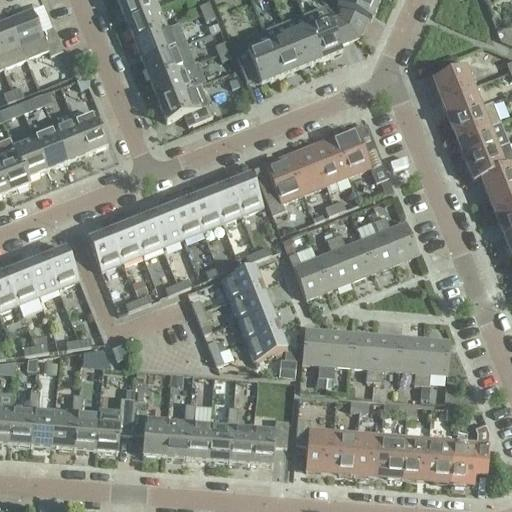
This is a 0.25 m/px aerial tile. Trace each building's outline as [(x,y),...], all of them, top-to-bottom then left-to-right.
[(153,0),(128,0),(117,5),(125,25),(158,12),(153,0)] [(337,19),(358,41),(367,21),(371,23),(380,3),(373,0),(340,0),(336,9),(341,11),(337,19)] [(202,18),(211,14),(208,6),(199,10),(202,18)] [(303,19),(321,65),(342,57),(339,50),(358,41),(337,19),(328,23),(324,11),(303,19)] [(158,12),(125,25),(133,45),(166,32),(158,12)] [(32,13),(9,22),(26,64),(37,59),(48,55),(50,61),(62,56),(53,32),(41,37),(32,13)] [(202,18),(205,27),(214,23),(211,14),(202,18)] [(283,27),(301,73),(321,65),(303,19),(283,27)] [(9,22),(0,25),(0,64),(3,73),(25,64),(26,64),(9,22)] [(267,46),(281,81),(301,73),(283,27),(262,35),(267,46)] [(166,32),(133,45),(141,65),(174,52),(185,48),(177,28),(166,32)] [(216,28),(209,31),(212,37),(219,34),(216,28)] [(215,49),(218,58),(227,55),(224,46),(215,49)] [(281,81),(267,46),(246,54),(247,55),(235,60),(246,87),(257,82),(260,89),(281,81)] [(174,52),(141,65),(150,86),(182,72),(191,69),(193,68),(185,48),(174,52)] [(227,55),(218,58),(221,66),(230,63),(227,55)] [(182,72),(150,86),(158,106),(199,89),(191,69),(182,72)] [(465,70),(432,83),(440,104),(473,91),(465,70)] [(240,90),(236,82),(228,85),(232,93),(240,90)] [(88,91),(84,83),(77,86),(80,94),(88,91)] [(199,89),(158,106),(166,126),(183,119),(188,131),(212,121),(207,108),(199,89)] [(16,104),(23,101),(19,91),(12,94),(16,104)] [(473,91),(440,104),(448,124),(481,111),(473,91)] [(16,104),(12,94),(3,97),(6,107),(16,104)] [(48,97),(40,100),(43,109),(51,106),(48,97)] [(40,100),(20,108),(23,117),(43,109),(40,100)] [(481,111),(448,124),(456,144),(489,131),(500,127),(492,107),(481,111)] [(20,108),(0,115),(0,117),(3,125),(23,117),(20,108)] [(73,126),(87,158),(107,150),(94,118),(73,126)] [(53,134),(66,166),(87,158),(73,126),(53,134)] [(489,131),(456,144),(464,164),(508,147),(500,127),(489,131)] [(332,142),(348,181),(369,172),(375,187),(380,185),(388,183),(375,151),(364,155),(355,132),(332,142)] [(33,142),(46,175),(66,166),(53,134),(33,142)] [(26,183),(27,182),(46,175),(33,142),(12,150),(14,156),(15,156),(26,183)] [(310,150),(325,190),(348,181),(332,142),(310,150)] [(0,175),(8,196),(29,188),(27,182),(26,183),(15,156),(14,156),(12,150),(9,143),(0,146),(0,175)] [(511,157),(508,147),(464,164),(472,184),(473,185),(480,182),(480,181),(505,171),(504,170),(511,167),(511,166),(511,157)] [(287,159),(303,199),(325,190),(310,150),(287,159)] [(272,220),(284,215),(281,207),(303,199),(287,159),(264,169),(273,191),(262,196),(272,220)] [(505,171),(480,181),(480,182),(487,201),(511,191),(511,167),(504,170),(505,171)] [(0,199),(8,196),(0,175),(0,199)] [(229,187),(242,220),(263,211),(250,179),(229,187)] [(388,183),(380,185),(385,197),(393,194),(388,183)] [(209,195),(222,228),(242,220),(229,187),(209,195)] [(511,191),(487,201),(495,221),(511,214),(511,191)] [(189,203),(202,236),(222,228),(209,195),(189,203)] [(169,211),(182,244),(202,236),(189,203),(169,211)] [(336,218),(344,214),(341,206),(333,209),(336,218)] [(336,218),(333,209),(325,212),(328,221),(336,218)] [(149,219),(162,252),(182,244),(169,211),(149,219)] [(511,214),(495,221),(503,241),(511,237),(511,214)] [(373,226),(378,224),(376,219),(375,216),(368,219),(371,227),(373,226)] [(383,216),(376,219),(378,224),(385,221),(383,216)] [(321,217),(312,221),(314,226),(323,223),(321,217)] [(129,227),(142,260),(162,252),(149,219),(129,227)] [(378,224),(395,268),(418,259),(405,227),(389,233),(385,221),(378,224)] [(360,245),(373,277),(395,268),(378,224),(373,226),(371,227),(375,238),(360,245)] [(108,235),(121,268),(142,260),(129,227),(108,235)] [(121,268),(108,235),(87,243),(101,276),(121,268)] [(511,237),(503,241),(511,261),(511,237)] [(333,242),(351,286),(373,277),(360,245),(345,251),(340,239),(333,242)] [(315,262),(328,295),(351,286),(333,242),(326,245),(331,256),(315,262)] [(290,244),(283,247),(285,253),(287,258),(294,255),(290,244)] [(259,264),(271,259),(268,250),(256,255),(259,264)] [(45,260),(58,293),(78,285),(65,252),(45,260)] [(259,264),(256,255),(245,260),(247,268),(259,264)] [(288,260),(305,304),(328,295),(315,262),(300,268),(295,257),(288,260)] [(24,268),(37,301),(58,293),(45,260),(24,268)] [(219,279),(230,275),(227,267),(216,271),(219,279)] [(4,276),(17,309),(37,301),(24,268),(4,276)] [(219,279),(216,271),(204,276),(207,284),(219,279)] [(253,271),(221,284),(229,305),(262,292),(253,271)] [(0,278),(0,315),(17,309),(4,276),(0,278)] [(190,290),(187,283),(176,287),(179,295),(190,290)] [(139,284),(131,287),(136,300),(144,297),(139,284)] [(179,295),(176,287),(165,292),(168,299),(179,295)] [(262,292),(229,305),(237,325),(270,312),(262,292)] [(139,311),(150,306),(147,299),(135,303),(139,311)] [(139,311),(135,303),(125,308),(128,315),(139,311)] [(203,315),(198,304),(191,307),(195,318),(203,315)] [(270,312),(237,325),(245,345),(255,341),(278,332),(270,312)] [(209,313),(203,315),(206,324),(212,321),(209,313)] [(203,315),(195,318),(200,330),(207,326),(206,324),(203,315)] [(278,332),(255,341),(245,345),(253,366),(286,353),(278,332)] [(304,332),(301,367),(318,369),(317,381),(325,382),(329,334),(304,332)] [(329,334),(325,382),(332,383),(333,370),(350,372),(353,336),(329,334)] [(353,336),(350,372),(366,373),(365,385),(373,386),(377,338),(353,336)] [(377,338),(373,386),(374,386),(380,386),(381,374),(398,376),(401,340),(377,338)] [(401,340),(398,376),(414,377),(413,389),(421,390),(425,342),(401,340)] [(76,344),(78,352),(90,350),(89,342),(76,344)] [(425,342),(421,390),(428,390),(429,378),(446,380),(449,345),(425,342)] [(76,344),(65,346),(67,354),(78,352),(76,344)] [(219,355),(214,344),(207,347),(211,359),(219,355)] [(36,358),(47,357),(46,348),(35,350),(36,358)] [(116,366),(130,360),(125,348),(111,353),(116,366)] [(36,358),(35,350),(22,352),(23,360),(36,358)] [(219,355),(211,359),(216,370),(223,367),(219,355)] [(82,358),(81,366),(91,367),(92,359),(82,358)] [(27,365),(26,375),(35,376),(36,363),(27,365)] [(280,364),(279,381),(294,382),(295,365),(280,364)] [(44,367),(43,377),(57,378),(58,368),(44,367)] [(171,379),(170,388),(181,388),(182,380),(171,379)] [(413,389),(412,402),(420,403),(421,390),(413,389)] [(421,390),(420,403),(427,403),(428,390),(421,390)] [(126,394),(125,403),(134,404),(134,395),(126,394)] [(28,404),(38,405),(39,396),(29,396),(28,404)] [(82,409),(82,400),(72,399),(72,408),(82,409)] [(99,412),(98,418),(95,456),(117,458),(119,439),(131,440),(133,414),(134,404),(125,403),(120,403),(119,414),(99,412)] [(11,411),(8,449),(30,451),(33,413),(38,414),(38,405),(28,404),(28,406),(25,407),(23,409),(23,412),(11,411)] [(358,417),(359,407),(350,407),(349,417),(358,417)] [(358,417),(367,418),(368,408),(359,407),(358,417)] [(82,409),(72,408),(71,416),(55,415),(52,452),(74,454),(77,417),(81,417),(82,409)] [(194,418),(195,409),(185,408),(184,417),(194,418)] [(0,448),(8,449),(11,411),(0,410),(0,448)] [(406,420),(407,411),(397,411),(397,420),(406,420)] [(406,420),(415,421),(416,412),(407,411),(406,420)] [(237,421),(238,413),(228,412),(227,421),(237,421)] [(33,413),(30,451),(52,452),(55,415),(38,414),(33,413)] [(133,414),(131,440),(143,441),(141,460),(163,461),(166,424),(146,422),(146,415),(133,414)] [(444,424),(453,424),(454,415),(445,414),(444,424)] [(77,417),(74,454),(95,456),(98,418),(81,417),(77,417)] [(194,418),(184,417),(183,425),(166,424),(163,461),(185,463),(188,426),(193,426),(194,418)] [(237,421),(227,421),(227,429),(210,428),(207,465),(228,467),(231,429),(236,430),(237,421)] [(295,449),(307,450),(305,475),(329,477),(332,434),(309,433),(310,424),(297,423),(295,449)] [(207,465),(210,428),(193,426),(188,426),(185,463),(207,465)] [(253,431),(250,469),(272,470),(274,452),(286,453),(288,427),(275,426),(274,433),(253,431)] [(253,431),(236,430),(231,429),(228,467),(250,469),(253,431)] [(490,439),(486,429),(474,433),(476,438),(476,446),(453,444),(450,486),(474,488),(475,478),(487,479),(490,439)] [(332,434),(329,477),(353,478),(356,436),(332,434)] [(356,436),(353,478),(377,480),(380,438),(356,436)] [(401,482),(405,440),(380,438),(377,480),(401,482)] [(426,484),(429,442),(405,440),(401,482),(426,484)] [(453,444),(429,442),(426,484),(450,486),(453,444)]
